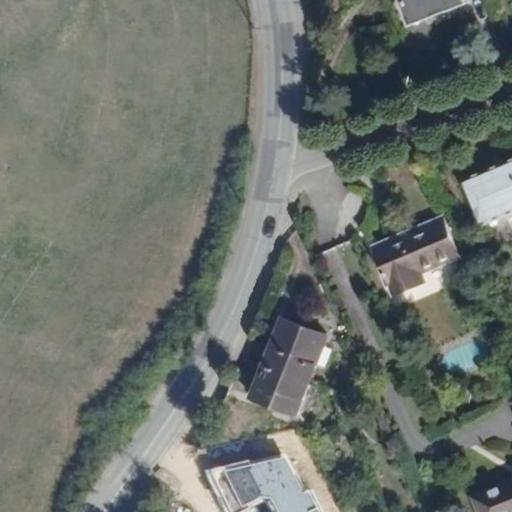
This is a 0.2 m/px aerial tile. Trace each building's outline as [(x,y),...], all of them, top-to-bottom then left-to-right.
[(461,4),(459,0),(391,0),(403,28),(461,4)] [(511,162),(491,170),(508,214),(511,212),(511,162)] [(508,214),(491,170),(460,182),(478,227),(508,214)] [(441,217),(372,246),(392,294),(423,281),(419,272),(457,256),(441,217)] [(278,319),(262,364),(308,381),(325,337),(278,319)] [(308,381),(262,364),(247,403),(293,420),(308,381)] [(282,451),(205,471),(224,511),(316,511),(306,487),(299,491),(282,451)] [(511,511),(511,481),(473,498),(478,511),(511,511)]
